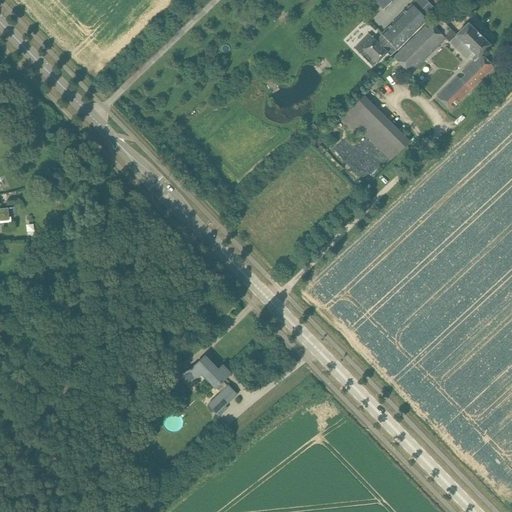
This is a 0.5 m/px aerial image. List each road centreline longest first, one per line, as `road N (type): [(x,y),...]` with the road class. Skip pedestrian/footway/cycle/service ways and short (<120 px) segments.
road 1 (secondary): [(475,511),(204,233)]
road 2 (secondary): [(111,137),(0,22)]
road 3 (secondary): [(204,233),(148,165),(117,143)]
road 4 (secondary): [(117,143),(168,206),(204,233)]
